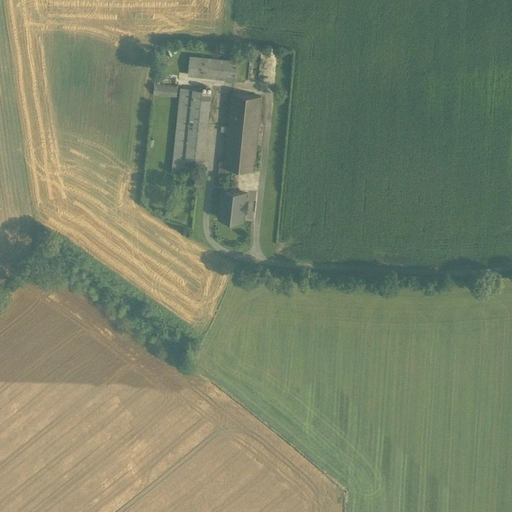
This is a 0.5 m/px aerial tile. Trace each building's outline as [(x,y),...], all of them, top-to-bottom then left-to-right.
[(237,59),(190,54),(188,72),(235,77),(237,59)] [(156,70),(153,92),(176,95),(179,74),(156,70)] [(210,89),(180,85),(173,155),(187,157),(203,159),(210,89)] [(260,93),(232,91),(226,144),(255,145),(260,93)] [(255,145),(226,144),(224,164),(252,165),(255,145)] [(187,157),(173,155),(171,170),(185,171),(187,157)] [(245,190),(222,188),(219,215),(242,218),(243,208),(246,209),(247,200),(244,200),(245,190)]
